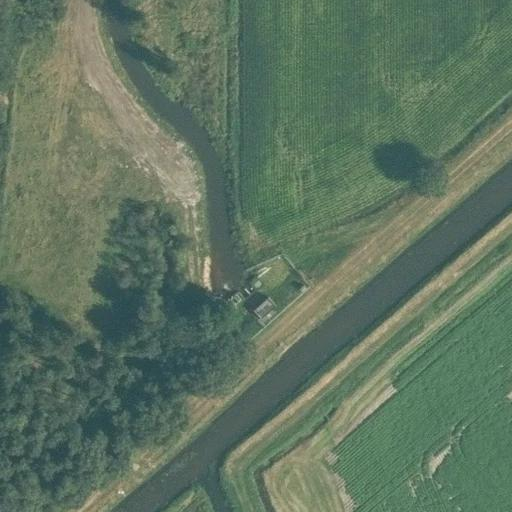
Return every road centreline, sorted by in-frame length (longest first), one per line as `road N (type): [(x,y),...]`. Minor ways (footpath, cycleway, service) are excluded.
road 1 (track): [(74,511),(511,139)]
road 2 (track): [(429,304),(280,429)]
road 3 (track): [(442,341),(429,304),(511,232)]
